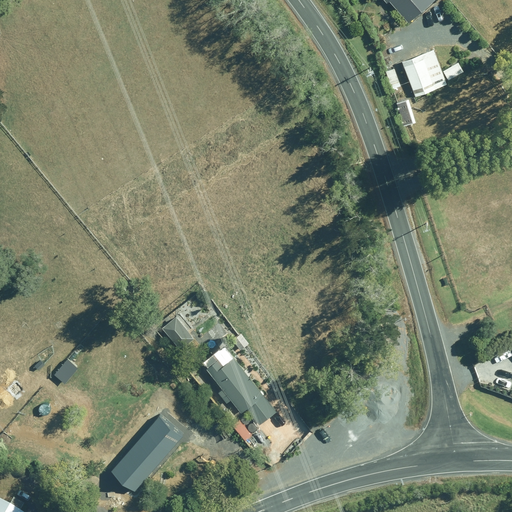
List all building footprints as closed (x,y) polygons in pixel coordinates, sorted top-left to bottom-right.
[(390,0),(411,22),(434,0),(390,0)] [(436,47),(406,59),(418,95),(449,84),(436,47)] [(459,61),(445,70),(450,78),(465,70),(459,61)] [(392,87),(403,84),(398,68),(387,71),(392,87)] [(411,97),(399,101),(405,124),(418,121),(411,97)] [(261,422),(276,413),(228,344),(207,358),(225,385),(223,387),(231,400),(234,398),(243,411),(250,407),(261,422)] [(58,435),(73,422),(61,409),(47,422),(58,435)] [(150,475),(191,433),(166,409),(139,437),(146,444),(132,458),(150,475)] [(0,511),(22,511),(0,499),(0,511)]
